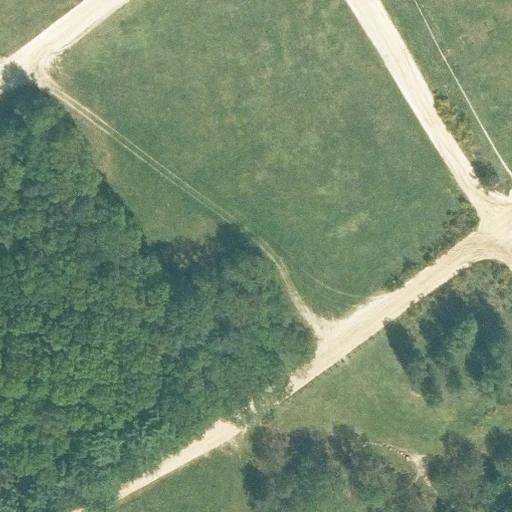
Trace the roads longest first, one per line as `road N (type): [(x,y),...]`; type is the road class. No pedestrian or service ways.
road 1 (track): [(511,217),(264,401),(78,511)]
road 2 (track): [(334,348),(253,233),(0,60)]
road 3 (track): [(360,0),(511,252)]
road 4 (track): [(0,79),(102,0)]
